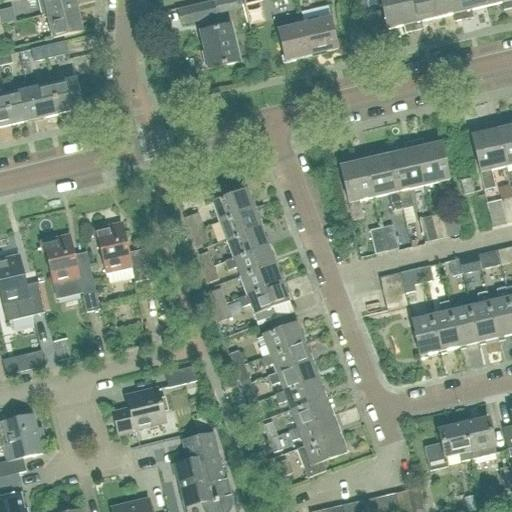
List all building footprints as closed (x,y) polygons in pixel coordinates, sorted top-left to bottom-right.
[(36,0),(41,18),(46,16),(77,8),(75,0),(36,0)] [(413,33),(405,0),(378,0),(386,31),(402,27),(404,35),(413,33)] [(405,0),(413,33),(423,31),(421,23),(436,20),(431,0),(405,0)] [(431,0),(436,20),(452,16),(454,24),(463,21),(458,0),(431,0)] [(458,0),(463,21),(473,19),(471,12),(487,8),(484,0),(458,0)] [(484,0),(487,8),(502,5),(504,12),(511,10),(511,7),(510,0),(484,0)] [(177,12),(181,26),(215,18),(212,4),(177,12)] [(46,16),(52,40),(83,33),(77,8),(46,16)] [(330,19),(303,25),(311,57),(338,50),(330,19)] [(311,57),(303,25),(277,32),(284,63),(311,57)] [(200,34),(208,71),(238,64),(230,28),(200,34)] [(65,43),(43,48),(45,60),(68,55),(65,43)] [(45,60),(43,48),(30,51),(33,63),(45,60)] [(9,56),(0,58),(0,67),(11,65),(9,56)] [(37,89),(28,91),(35,121),(58,116),(51,85),(50,80),(35,84),(37,89)] [(75,80),(51,85),(58,116),(82,110),(75,80)] [(28,91),(4,96),(11,127),(35,121),(28,91)] [(4,96),(0,97),(0,129),(11,127),(4,96)] [(504,122),(494,124),(505,169),(511,167),(511,127),(505,129),(504,122)] [(505,169),(494,124),(486,126),(488,134),(472,138),(484,191),(495,188),(491,172),(505,169)] [(422,141),(413,143),(423,188),(438,184),(442,201),(453,198),(440,145),(424,148),(422,141)] [(406,153),(390,157),(403,210),(413,207),(409,191),(423,188),(413,143),(404,145),(406,153)] [(372,153),(363,155),(374,199),(388,195),(392,212),(403,210),(390,157),(374,161),(372,153)] [(339,168),(352,222),(363,219),(359,202),(373,199),(363,155),(354,157),(356,164),(339,168)] [(461,183),(464,197),(474,194),(471,181),(461,183)] [(212,205),(219,223),(254,210),(247,191),(212,205)] [(511,223),(511,199),(501,201),(507,224),(511,223)] [(219,223),(226,242),(261,229),(254,210),(219,223)] [(442,215),(430,218),(436,241),(448,238),(442,215)] [(185,220),(190,234),(200,230),(195,217),(185,220)] [(436,241),(430,218),(419,221),(424,244),(436,241)] [(95,232),(105,273),(130,268),(134,284),(147,281),(140,252),(128,255),(121,226),(95,232)] [(392,227),(381,230),(386,252),(397,250),(392,227)] [(226,242),(232,260),(268,247),(261,229),(226,242)] [(200,230),(190,234),(195,248),(205,245),(200,230)] [(386,252),(381,230),(369,233),(374,255),(386,252)] [(78,280),(86,315),(99,312),(88,264),(75,267),(69,238),(43,244),(53,286),(78,280)] [(274,265),(268,247),(232,260),(224,263),(227,272),(236,269),(239,279),(274,265)] [(198,257),(203,271),(213,268),(208,253),(198,257)] [(0,262),(0,296),(4,314),(4,313),(5,318),(6,320),(9,321),(11,321),(19,319),(19,320),(45,313),(38,284),(25,287),(18,258),(0,262)] [(239,279),(246,297),(246,298),(282,285),(274,265),(239,279)] [(213,268),(203,271),(209,285),(218,282),(213,268)] [(428,270),(420,272),(423,285),(432,283),(428,270)] [(412,274),(400,276),(402,286),(405,296),(415,294),(413,287),(418,286),(423,285),(420,272),(412,274)] [(380,281),(382,291),(402,286),(400,276),(380,281)] [(246,298),(246,297),(238,301),(241,309),(250,306),(256,324),(272,318),(274,313),(272,309),(288,303),(288,302),(290,301),(288,295),(286,296),(282,285),(246,298)] [(382,291),(384,302),(405,297),(405,296),(402,286),(382,291)] [(497,301),(488,304),(496,341),(511,337),(511,320),(505,290),(504,290),(504,289),(495,292),(497,301)] [(207,297),(212,310),(222,307),(217,293),(207,297)] [(478,306),(468,308),(477,345),(496,341),(488,304),(487,304),(485,294),(476,296),(478,306)] [(405,297),(384,302),(387,312),(407,307),(405,297)] [(440,315),(430,317),(439,354),(459,350),(450,312),(449,313),(447,303),(438,305),(440,315)] [(222,307),(212,310),(217,323),(226,319),(222,307)] [(468,308),(450,312),(459,350),(477,345),(468,308)] [(439,354),(430,317),(410,321),(419,359),(439,354)] [(265,348),(268,357),(304,344),(297,325),(261,338),(262,339),(256,341),(259,350),(265,348)] [(275,375),(311,362),(304,344),(268,357),(269,358),(261,361),(265,370),(272,367),(275,375)] [(238,353),(229,356),(234,370),(243,366),(238,353)] [(282,394),(317,381),(311,362),(275,375),(276,376),(268,379),(271,387),(279,384),(282,394)] [(243,366),(234,370),(239,384),(249,380),(243,366)] [(164,375),(168,390),(197,383),(193,368),(164,375)] [(324,399),(317,381),(282,394),(274,397),(278,406),(285,403),(289,412),(324,399)] [(252,390),(243,393),(248,407),(257,403),(252,390)] [(128,411),(112,415),(117,437),(135,433),(135,431),(165,424),(156,391),(125,398),(128,411)] [(296,431),(331,418),(324,399),(289,412),(296,431)] [(257,403),(248,407),(253,420),(262,417),(257,403)] [(507,451),(509,461),(511,460),(511,414),(509,415),(511,425),(511,427),(502,430),(507,451)] [(0,464),(0,479),(25,473),(22,460),(41,456),(32,416),(0,423),(0,447),(2,447),(6,463),(0,464)] [(338,436),(331,418),(296,431),(288,434),(291,443),(299,440),(303,449),(338,436)] [(495,455),(495,454),(493,448),(494,448),(488,420),(462,426),(470,461),(495,455)] [(271,424),(262,428),(267,441),(276,438),(271,424)] [(460,464),(470,461),(462,426),(438,431),(441,445),(424,449),(429,473),(448,469),(445,459),(458,456),(460,464)] [(184,508),(199,505),(199,506),(200,507),(201,509),(203,511),(224,511),(226,509),(226,507),(227,504),(231,504),(231,502),(226,481),(223,482),(212,436),(182,443),(187,464),(172,467),(176,482),(178,481),(184,508)] [(338,436),(303,449),(295,452),(305,479),(324,472),(321,463),(345,454),(338,436)] [(276,438),(267,441),(272,455),(282,452),(276,438)] [(285,462),(276,465),(281,479),(290,475),(285,462)] [(498,471),(502,488),(511,486),(511,474),(511,468),(498,471)] [(3,499),(0,488),(0,511),(23,511),(20,495),(3,499)] [(405,493),(409,511),(423,511),(418,490),(405,493)] [(409,511),(405,493),(393,496),(396,511),(409,511)] [(396,511),(393,496),(382,498),(385,511),(396,511)] [(385,511),(382,498),(372,500),(374,511),(385,511)] [(110,509),(110,511),(150,511),(148,500),(110,509)] [(374,511),(372,500),(361,503),(363,511),(374,511)] [(363,511),(361,503),(351,505),(352,511),(363,511)]
